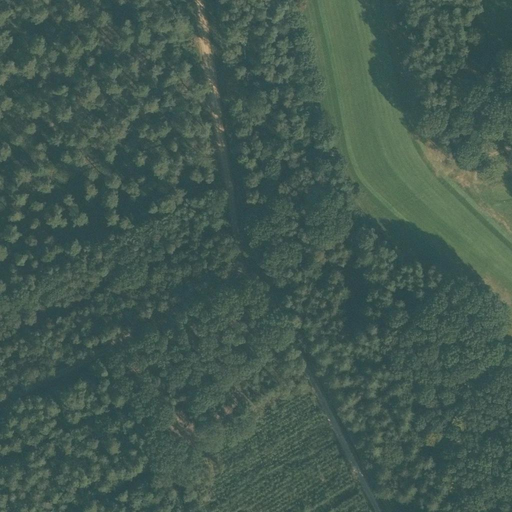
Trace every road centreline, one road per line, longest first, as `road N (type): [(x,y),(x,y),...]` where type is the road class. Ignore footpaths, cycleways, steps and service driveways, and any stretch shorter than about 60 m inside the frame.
road 1 (track): [(204,0),(247,282)]
road 2 (track): [(0,406),(247,282)]
road 3 (track): [(247,282),(265,298),(375,511)]
